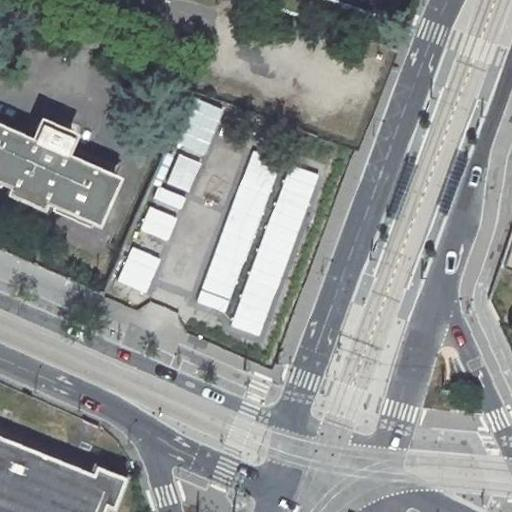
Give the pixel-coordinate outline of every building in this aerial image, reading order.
[(255,0),(258,1),(374,42),(381,18),(328,0),(255,0)] [(193,99),(176,141),(205,153),(222,111),(193,99)] [(29,142),(0,129),(0,182),(9,187),(6,194),(38,208),(41,201),(94,224),(114,180),(61,156),(70,136),(38,121),(29,142)] [(251,151),(195,302),(225,314),(281,162),(251,151)] [(176,155),(166,181),(189,190),(199,165),(176,155)] [(288,164),(229,326),(259,336),(318,175),(288,164)] [(185,197),(157,186),(152,198),(180,210),(185,197)] [(147,207),(138,228),(167,240),(176,218),(147,207)] [(511,225),(498,267),(511,271),(511,225)] [(130,247),(116,280),(145,292),(158,259),(130,247)] [(0,418),(0,511),(120,511),(130,488),(134,478),(137,473),(132,471),(125,468),(0,418)]
